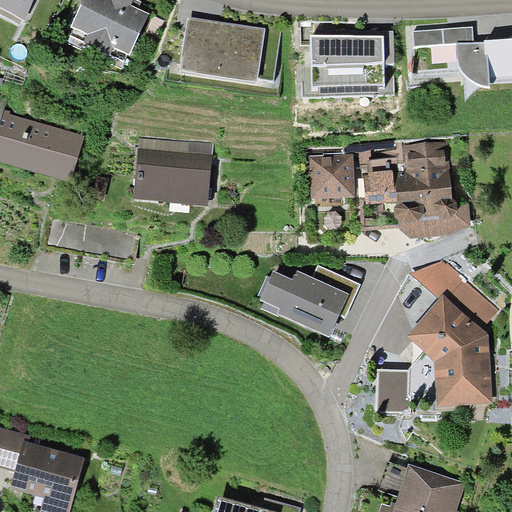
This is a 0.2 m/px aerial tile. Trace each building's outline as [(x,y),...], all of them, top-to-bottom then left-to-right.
[(0,0),(0,9),(22,21),(32,0),(0,0)] [(104,0),(84,0),(71,31),(88,39),(84,47),(106,57),(110,49),(124,55),(142,17),(126,9),(130,1),(128,0),(110,0),(110,2),(104,0)] [(186,27),(180,74),(253,83),(259,36),(186,27)] [(456,47),(469,47),(468,32),(409,35),(410,50),(456,47)] [(382,41),(312,43),(313,87),(383,85),(382,41)] [(511,43),(469,47),(456,47),(457,71),(467,81),(478,89),(511,86),(511,43)] [(0,100),(0,161),(66,183),(80,140),(0,115),(4,102),(0,100)] [(446,209),(442,145),(399,148),(401,174),(394,174),(398,233),(409,241),(448,239),(465,230),(464,208),(446,209)] [(136,156),(133,201),(205,206),(208,161),(136,156)] [(349,160),(310,161),(312,202),(350,200),(349,160)] [(316,267),(309,283),(343,298),(350,282),(316,267)] [(277,311),(274,318),(325,340),(343,298),(309,283),(292,276),(287,287),(271,280),(261,305),(277,311)] [(445,309),(476,335),(494,313),(463,287),(445,309)] [(407,342),(434,365),(437,404),(484,401),(481,338),(476,335),(445,309),(439,304),(407,342)] [(0,469),(15,473),(21,447),(23,439),(0,432),(0,469)] [(66,511),(79,461),(21,447),(15,473),(11,488),(44,496),(41,507),(60,511),(66,511)] [(406,471),(394,511),(450,511),(458,486),(406,471)] [(251,511),(215,503),(212,511),(251,511)]
